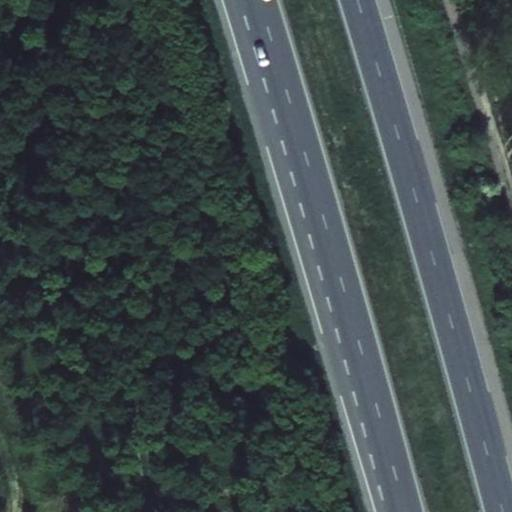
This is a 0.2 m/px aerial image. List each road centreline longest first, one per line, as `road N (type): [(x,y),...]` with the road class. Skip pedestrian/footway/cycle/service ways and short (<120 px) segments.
road 1 (motorway): [(502,511),(357,0)]
road 2 (motorway): [(258,0),(403,511)]
road 3 (track): [(511,204),(449,0)]
